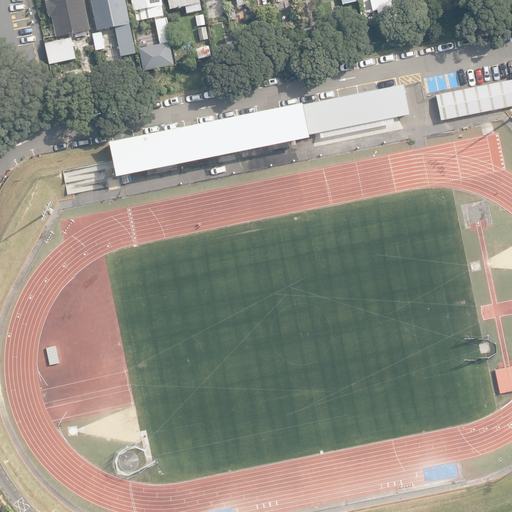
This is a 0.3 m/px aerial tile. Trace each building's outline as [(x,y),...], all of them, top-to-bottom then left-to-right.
[(52,15),(57,37),(90,30),(83,0),(48,0),(46,1),(49,15),(52,15)] [(115,27),(121,56),(136,54),(124,0),(89,0),(96,31),(115,27)] [(131,0),(136,21),(155,17),(161,46),(164,45),(167,57),(174,55),(166,18),(164,18),(161,6),(163,5),(161,0),(131,0)] [(185,6),(187,14),(202,11),(199,0),(168,0),(170,9),(185,6)] [(377,10),(379,22),(397,18),(394,0),(370,0),(372,11),(377,10)] [(429,6),(430,13),(437,11),(435,4),(429,6)] [(228,10),(230,20),(236,19),(235,9),(228,10)] [(207,26),(199,27),(201,40),(209,38),(207,26)] [(93,34),(96,50),(105,49),(102,32),(93,34)] [(45,43),(50,64),(76,59),(71,38),(45,43)] [(229,53),(236,52),(234,40),(226,42),(229,53)] [(196,49),(198,56),(210,53),(208,46),(196,49)] [(65,78),(66,85),(83,82),(81,75),(65,78)] [(442,121),(511,106),(511,80),(437,96),(437,97),(442,121)] [(310,136),(320,134),(410,116),(404,85),(303,106),(310,136)] [(111,144),(118,179),(310,140),(310,136),(303,106),(111,144)] [(121,330),(116,315),(102,320),(106,335),(121,330)] [(511,361),(491,366),(496,392),(511,389),(511,361)]
